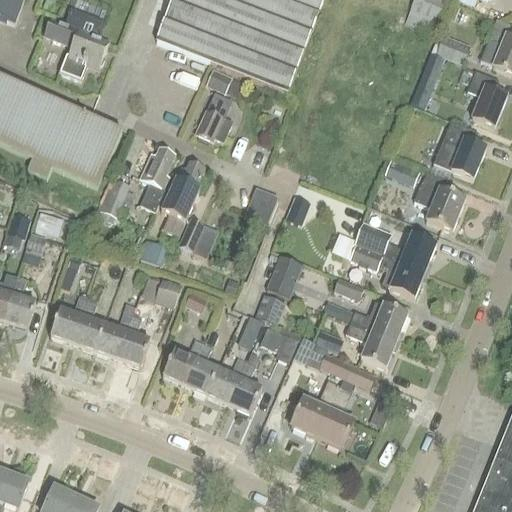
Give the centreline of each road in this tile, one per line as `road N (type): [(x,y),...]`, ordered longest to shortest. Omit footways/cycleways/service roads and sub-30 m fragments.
road 1 (residential): [(295,511),(159,445),(0,388)]
road 2 (residential): [(401,511),(511,261)]
